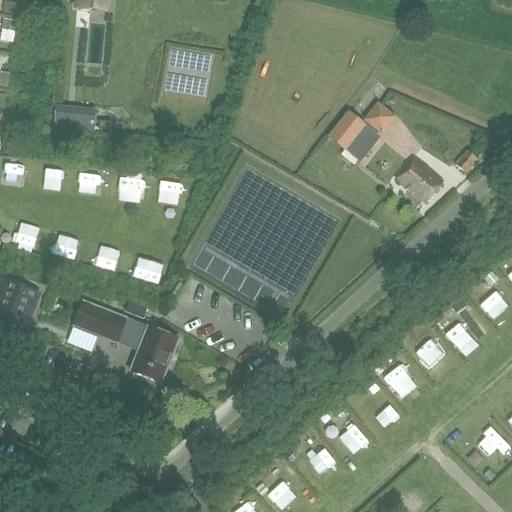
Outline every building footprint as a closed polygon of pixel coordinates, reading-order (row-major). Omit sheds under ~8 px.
[(73,0),(72,10),(109,13),(109,0),(73,0)] [(217,88),(219,40),(182,39),(180,86),(217,88)] [(95,112),(55,108),(53,129),(92,133),(95,112)] [(330,139),(342,149),(348,141),(366,155),(379,137),(362,124),(350,114),(330,139)] [(465,174),(477,160),(466,151),(454,165),(465,174)] [(13,152),(9,172),(32,176),(36,157),(13,152)] [(52,159),(50,172),(71,174),(72,162),(52,159)] [(105,187),(114,167),(98,159),(88,180),(105,187)] [(424,202),(433,191),(436,195),(440,190),(436,187),(440,183),(414,161),(397,180),(424,202)] [(150,190),(151,173),(126,172),(125,189),(150,190)] [(181,194),(181,176),(168,175),(167,194),(181,194)] [(43,241),(50,217),(29,211),(22,235),(43,241)] [(85,249),(91,228),(67,222),(61,243),(85,249)] [(106,252),(127,255),(130,239),(109,235),(106,252)] [(148,247),(140,266),(159,274),(167,254),(148,247)] [(37,292),(3,278),(0,284),(0,338),(17,345),(37,292)] [(499,305),(508,294),(486,278),(478,290),(499,305)] [(83,301),(73,326),(116,343),(116,342),(137,351),(129,371),(160,384),(178,340),(147,327),(147,328),(125,319),(83,301)] [(147,309),(129,303),(125,313),(143,320),(147,309)] [(458,331),(477,317),(469,307),(450,321),(458,331)] [(424,365),(413,374),(424,388),(435,379),(424,365)] [(396,396),(387,402),(397,415),(406,408),(396,396)] [(352,423),(366,441),(375,435),(361,416),(352,423)] [(319,450),(331,470),(346,461),(335,441),(319,450)] [(282,494),(298,480),(289,471),(273,485),(282,494)] [(256,490),(243,500),(249,508),(262,499),(256,490)]
